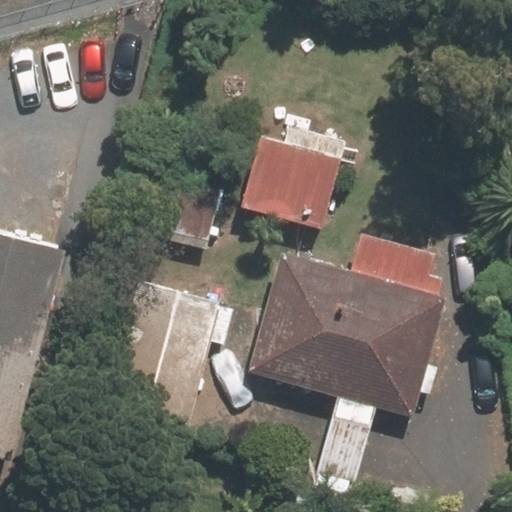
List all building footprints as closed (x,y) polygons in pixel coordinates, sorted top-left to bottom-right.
[(344,157),(270,137),(253,200),(277,206),(275,212),(312,222),(318,201),(330,204),(344,157)] [(234,189),(186,177),(173,225),(220,238),(234,189)] [(434,270),(441,245),(369,226),(358,267),(290,248),(258,361),(342,384),(317,478),(355,488),(380,395),(416,404),(451,275),(434,270)] [(0,464),(15,468),(72,261),(0,241),(0,464)] [(153,277),(120,399),(197,420),(231,299),(153,277)] [(107,439),(88,511),(92,511),(143,511),(160,453),(107,439)]
